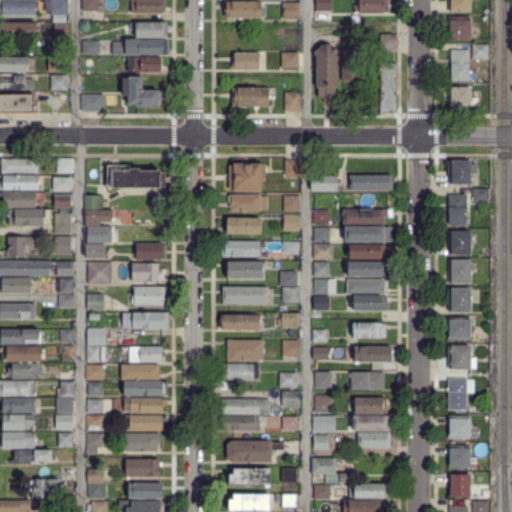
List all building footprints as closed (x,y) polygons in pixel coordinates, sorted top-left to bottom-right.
[(0,14),(0,0),(34,0),(34,14),(0,14)] [(83,9),(83,0),(97,0),(97,9),(83,9)] [(131,12),(131,0),(164,0),(164,10),(161,10),(161,12),(131,12)] [(330,0),(330,10),(315,10),(315,0),(330,0)] [(359,13),(359,11),(354,11),(354,5),(359,5),(359,0),(387,0),(387,12),(383,12),(383,13),(359,13)] [(448,11),(448,0),(469,0),(469,11),(448,11)] [(66,14),(51,13),(51,1),(66,1),(66,14)] [(224,16),(224,2),(260,2),(260,6),(264,6),(264,16),(260,16),(224,16)] [(298,18),(283,18),(283,3),(298,3),(298,18)] [(448,40),(448,20),(469,20),(470,40),(448,40)] [(0,37),(0,22),(35,23),(35,37),(0,37)] [(136,37),(135,30),(130,30),(129,22),(135,22),(167,23),(167,37),(136,37)] [(66,36),(53,36),(54,24),(66,24),(66,36)] [(396,33),(379,33),(379,48),(395,49),(396,33)] [(343,81),(343,79),(342,79),(342,35),(360,35),(360,79),(358,79),(358,81),(343,81)] [(112,54),(112,48),(110,48),(110,46),(112,46),(112,43),(121,43),(121,40),(126,40),(166,40),(166,54),(126,54),(112,54)] [(99,53),(82,53),(82,41),(99,41),(99,53)] [(487,58),(472,58),(472,44),(487,44),(487,58)] [(330,99),(322,99),(322,96),(318,96),(318,86),(316,86),(316,56),(317,56),(317,50),(322,45),(330,45),(336,51),(336,56),(337,56),(337,86),(334,86),(334,96),(330,96),(330,99)] [(468,80),(450,80),(450,50),(468,50),(468,80)] [(282,68),(281,52),(298,52),(297,67),(282,68)] [(258,69),(230,68),(230,62),(232,62),(232,57),(234,57),(234,53),(258,53),(258,69)] [(0,71),(0,57),(27,57),(27,71),(0,71)] [(128,71),(128,57),(159,57),(159,65),(163,65),(163,70),(159,70),(159,71),(128,71)] [(52,71),(52,58),(65,58),(65,71),(52,71)] [(395,112),(380,112),(380,64),(395,64),(395,112)] [(0,91),(0,74),(13,74),(13,76),(24,76),(24,79),(32,79),(32,91),(0,91)] [(66,89),(51,89),(50,76),(65,76),(66,89)] [(148,107),(135,107),(135,104),(128,104),(128,96),(126,96),(123,96),(123,79),(126,79),(127,79),(127,77),(141,77),(141,90),(162,90),(162,99),(161,99),(161,102),(158,105),(148,105),(148,107)] [(449,109),(449,87),(470,87),(470,109),(449,109)] [(257,108),(254,108),(254,106),(234,106),(234,105),(232,105),(232,89),(234,89),(234,88),(275,88),(275,97),(271,97),(271,105),(268,105),(268,106),(257,106),(257,108)] [(299,110),(285,110),(285,92),(299,92),(299,110)] [(0,112),(0,94),(33,95),(33,112),(0,112)] [(82,110),(82,94),(102,94),(102,110),(82,110)] [(72,157),(55,157),(55,172),(72,172),(72,157)] [(37,172),(1,172),(1,158),(37,159),(37,172)] [(300,176),(285,176),(285,175),(283,175),(283,174),(286,174),(286,160),(301,160),(300,176)] [(469,183),(448,183),(448,161),(469,161),(469,163),(476,163),(475,172),(469,172),(469,183)] [(260,191),(233,191),(233,189),(228,189),(229,165),(233,165),(233,163),(261,163),(261,165),(264,165),(264,180),(260,180),(260,191)] [(125,187),(107,187),(107,165),(125,165),(128,165),(128,168),(139,168),(139,170),(155,170),(157,168),(160,172),(165,172),(165,186),(160,186),(160,187),(125,187)] [(37,189),(0,189),(0,175),(37,176),(37,180),(40,180),(40,183),(37,183),(37,189)] [(338,190),(313,190),(313,176),(338,176),(338,190)] [(391,189),(349,189),(350,176),(392,176),(391,189)] [(70,191),(54,190),(54,177),(70,177),(70,191)] [(488,202),(473,202),(473,188),(488,189),(488,202)] [(2,207),(2,204),(0,204),(0,194),(2,194),(3,192),(35,192),(35,193),(39,193),(39,202),(35,202),(35,207),(2,207)] [(103,208),(86,208),(86,194),(103,195),(103,208)] [(259,211),(227,211),(227,196),(229,196),(229,194),(259,194),(259,196),(267,196),(267,209),(259,209),(259,211)] [(465,225),(448,225),(448,194),(465,194),(465,225)] [(70,206),(55,206),(55,195),(70,195),(70,206)] [(298,210),(284,210),(284,196),(298,196),(298,210)] [(42,226),(15,226),(15,223),(9,223),(9,210),(50,211),(50,224),(42,224),(42,226)] [(98,225),(86,225),(86,210),(111,210),(111,211),(113,211),(113,216),(111,216),(111,221),(99,221),(98,225)] [(328,223),(314,223),(314,210),(328,210),(328,223)] [(343,225),(343,215),(342,215),(342,210),(387,211),(387,212),(389,212),(389,215),(387,215),(387,216),(382,216),(382,225),(343,225)] [(70,231),(55,231),(55,213),(70,213),(70,231)] [(299,229),(284,229),(284,218),(282,218),(282,215),(299,216),(299,229)] [(227,233),(227,231),(224,231),(224,228),(227,228),(227,218),(259,218),(259,233),(227,233)] [(107,242),(87,242),(88,227),(107,228),(111,228),(111,241),(107,241),(107,242)] [(345,240),(345,236),(343,236),(343,234),(345,234),(345,227),(387,227),(387,229),(389,229),(389,232),(387,232),(387,240),(345,240)] [(329,242),(314,241),(314,228),(329,229),(329,242)] [(469,253),(448,253),(448,231),(469,232),(469,253)] [(70,253),(55,253),(55,236),(70,236),(70,253)] [(24,256),(8,256),(8,255),(6,255),(6,251),(8,251),(8,247),(7,247),(7,245),(8,245),(8,241),(6,241),(6,239),(8,239),(8,237),(36,237),(36,245),(25,245),(25,249),(24,249),(24,256)] [(258,255),(224,255),(224,254),(222,254),(222,249),(224,249),(225,241),(258,241),(258,255)] [(298,253),(283,252),(284,241),(298,242),(298,253)] [(164,260),(136,259),(136,243),(164,243),(164,260)] [(332,243),(312,243),(312,257),(331,257),(332,243)] [(104,258),(86,257),(86,244),(104,245),(104,258)] [(383,258),(349,258),(349,244),(383,244),(383,258)] [(48,276),(0,275),(0,261),(48,261),(48,276)] [(58,275),(58,261),(74,262),(74,276),(58,275)] [(88,261),(112,263),(112,284),(89,284),(88,261)] [(227,277),(227,262),(262,261),(261,277),(227,277)] [(470,283),(448,283),(448,261),(470,261),(470,283)] [(329,275),(314,275),(314,262),(329,262),(329,275)] [(348,275),(348,262),(383,262),(383,264),(386,264),(386,267),(383,267),(383,275),(348,275)] [(157,281),(132,281),(133,263),(159,264),(159,268),(161,268),(161,270),(163,270),(163,274),(159,274),(159,280),(157,280),(157,281)] [(296,285),(281,285),(282,272),(296,272),(296,285)] [(29,292),(0,291),(0,278),(29,279),(29,292)] [(73,292),(57,291),(57,278),(73,278),(73,292)] [(383,293),(348,293),(348,279),(383,279),(383,293)] [(329,294),(314,293),(314,280),(329,280),(329,294)] [(163,305),(133,304),(133,302),(131,302),(131,295),(133,295),(133,287),(163,287),(163,305)] [(267,302),(222,302),(222,287),(267,287),(267,302)] [(298,302),(282,302),(282,287),(298,287),(298,302)] [(470,312),(448,311),(448,289),(470,289),(470,312)] [(102,310),(87,310),(87,294),(103,295),(102,310)] [(74,306),(59,306),(59,295),(74,295),(74,306)] [(329,309),(314,309),(314,295),(329,295),(329,309)] [(354,310),(354,295),(386,295),(386,310),(354,310)] [(0,318),(0,303),(29,303),(29,305),(34,305),(34,318),(0,318)] [(168,329),(124,328),(123,328),(123,313),(124,313),(168,313),(168,329)] [(300,326),(281,326),(281,324),(278,324),(278,319),(280,319),(280,313),(300,314),(300,326)] [(258,329),(221,328),(221,321),(219,321),(219,318),(221,318),(221,315),(258,315),(258,329)] [(469,339),(450,339),(450,320),(469,320),(469,339)] [(353,336),(353,323),(385,323),(385,336),(353,336)] [(104,345),(87,345),(87,328),(104,328),(104,345)] [(0,344),(0,330),(1,330),(1,329),(38,329),(38,333),(40,333),(40,343),(24,343),(24,344),(0,344)] [(72,341),(61,341),(61,329),(72,330),(72,341)] [(325,341),(313,341),(313,329),(325,330),(325,341)] [(242,361),(227,361),(227,358),(225,358),(225,351),(227,351),(227,340),(262,341),(262,359),(242,359),(242,361)] [(298,355),(282,355),(282,340),(298,341),(298,355)] [(41,360),(2,360),(2,351),(0,351),(0,348),(2,348),(2,346),(40,346),(40,353),(44,353),(44,359),(41,359),(41,360)] [(74,360),(62,360),(62,359),(59,359),(59,356),(61,356),(62,353),(58,353),(58,350),(61,350),(61,346),(74,346),(74,360)] [(100,361),(87,361),(87,346),(99,347),(99,350),(103,350),(103,359),(100,359),(100,361)] [(129,362),(129,346),(160,346),(160,362),(129,362)] [(470,370),(448,369),(448,346),(470,347),(470,358),(476,358),(475,368),(470,368),(470,370)] [(394,361),(354,361),(354,347),(394,347),(394,361)] [(327,359),(312,359),(313,348),(327,348),(327,359)] [(74,380),(62,379),(60,379),(60,372),(62,372),(62,363),(74,363),(74,380)] [(34,378),(12,378),(12,376),(11,376),(11,373),(8,373),(8,368),(12,368),(12,364),(42,364),(42,370),(43,370),(43,372),(42,372),(42,373),(34,373),(34,378)] [(258,378),(219,377),(219,364),(258,364),(258,378)] [(103,378),(87,378),(87,365),(103,365),(103,378)] [(123,379),(121,379),(121,365),(123,365),(158,365),(158,379),(123,379)] [(331,387),(316,387),(316,372),(331,372),(331,387)] [(383,389),(351,389),(352,377),(348,377),(348,373),(352,373),(352,372),(384,372),(383,389)] [(296,386),(281,386),(281,373),(296,373),(296,386)] [(467,411),(448,410),(448,392),(447,392),(447,388),(448,388),(449,378),(468,379),(468,380),(474,380),(474,392),(468,392),(467,411)] [(33,395),(0,395),(0,381),(34,381),(33,395)] [(166,395),(124,395),(124,381),(166,381),(166,395)] [(102,394),(88,394),(89,382),(102,382),(102,394)] [(73,396),(58,396),(58,389),(61,389),(61,383),(73,383),(73,396)] [(299,407),(282,407),(282,391),(300,391),(299,407)] [(332,412),(315,412),(315,395),(332,395),(332,412)] [(2,413),(2,412),(0,412),(0,400),(2,400),(2,398),(25,398),(34,398),(34,413),(24,413),(2,413)] [(162,414),(130,413),(130,411),(124,411),(124,398),(162,398),(162,399),(167,399),(167,406),(163,406),(163,412),(162,412),(162,414)] [(222,414),(222,411),(220,411),(220,407),(221,407),(221,406),(220,406),(220,401),(222,401),(222,398),(259,399),(259,400),(270,400),(270,415),(222,414)] [(382,414),(355,414),(355,398),(382,398),(382,399),(385,399),(385,413),(382,413),(382,414)] [(73,414),(57,414),(57,399),(73,399),(73,414)] [(103,413),(88,413),(88,399),(103,399),(103,413)] [(311,431),(311,414),(336,414),(336,431),(311,431)] [(24,431),(2,431),(2,430),(0,430),(1,422),(0,422),(0,416),(3,416),(3,415),(24,415),(34,415),(34,426),(30,426),(30,430),(27,430),(24,430),(24,431)] [(72,430),(56,429),(56,415),(73,415),(72,430)] [(103,431),(87,430),(87,415),(103,415),(103,431)] [(162,431),(130,431),(130,430),(125,430),(125,416),(129,416),(129,415),(162,415),(162,416),(167,416),(167,422),(164,422),(163,430),(162,430),(162,431)] [(221,432),(222,415),(260,416),(260,432),(221,432)] [(387,432),(352,431),(353,415),(387,416),(387,417),(391,417),(391,430),(387,430),(387,432)] [(297,431),(282,431),(282,416),(298,417),(297,431)] [(471,439),(448,438),(448,416),(471,417),(471,439)] [(1,449),(1,447),(0,446),(0,433),(1,433),(1,432),(24,432),(35,432),(35,445),(35,448),(24,448),(24,449),(1,449)] [(73,447),(58,447),(58,433),(73,433),(73,447)] [(103,446),(87,446),(87,433),(103,433),(103,435),(110,435),(110,444),(103,444),(103,446)] [(390,449),(358,448),(359,433),(391,433),(390,449)] [(160,453),(126,452),(123,447),(122,446),(122,434),(123,434),(160,434),(160,453)] [(329,450),(314,450),(314,435),(329,435),(329,450)] [(272,463),(231,462),(227,459),(227,445),(230,441),(272,441),(272,444),(283,444),(283,450),(272,450),(272,463)] [(471,468),(448,468),(448,446),(471,446),(471,468)] [(39,465),(12,465),(12,460),(14,460),(14,459),(13,457),(13,454),(15,453),(15,450),(52,451),(52,456),(55,456),(55,461),(39,461),(39,465)] [(311,475),(312,458),(336,458),(336,475),(311,475)] [(126,477),(125,459),(160,459),(160,463),(162,463),(162,467),(160,467),(160,477),(126,477)] [(75,481),(61,480),(61,466),(75,467),(75,481)] [(104,483),(88,483),(88,468),(104,468),(104,483)] [(297,482),(282,482),(282,468),(297,468),(297,482)] [(229,485),(229,474),(233,474),(233,469),(270,469),(270,485),(229,485)] [(470,497),(448,497),(449,474),(471,475),(470,497)] [(59,500),(31,500),(31,491),(30,491),(30,480),(59,480),(59,500)] [(89,498),(89,483),(107,484),(107,498),(89,498)] [(163,500),(133,500),(133,498),(128,498),(129,484),(134,484),(134,483),(163,483),(163,500)] [(354,499),(354,484),(384,484),(384,485),(387,485),(387,498),(383,498),(383,499),(354,499)] [(330,499),(314,499),(314,485),(330,485),(330,499)] [(77,500),(68,500),(68,489),(77,489),(77,500)] [(229,511),(229,500),(234,500),(234,494),(270,494),(270,511),(229,511)] [(297,507),(282,507),(283,494),(297,494),(297,507)] [(30,511),(0,511),(0,500),(30,500),(30,511)] [(162,511),(126,511),(126,508),(122,508),(119,508),(119,500),(122,500),(162,500),(162,511)] [(489,511),(473,511),(473,501),(490,501),(489,511)] [(108,511),(92,511),(92,502),(108,502),(108,511)] [(387,511),(343,511),(344,502),(387,502),(387,511)]
